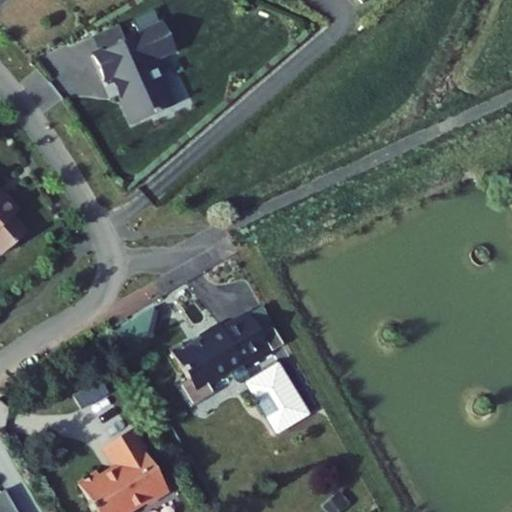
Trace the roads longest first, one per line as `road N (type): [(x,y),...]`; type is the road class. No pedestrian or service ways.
road 1 (residential): [(511,96),(209,239),(158,256),(109,259)]
road 2 (residential): [(0,75),(59,155),(109,259)]
road 3 (residential): [(109,259),(92,302),(0,361)]
